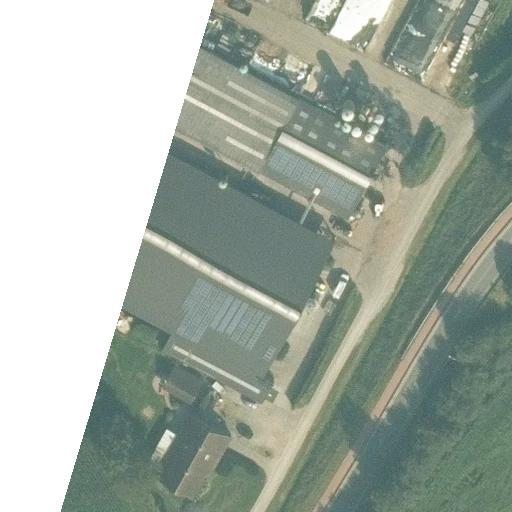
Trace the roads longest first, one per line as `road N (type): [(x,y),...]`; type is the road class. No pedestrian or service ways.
road 1 (unclassified): [(255,511),(457,153),(511,91)]
road 2 (tertiary): [(511,236),(439,340),(339,511)]
